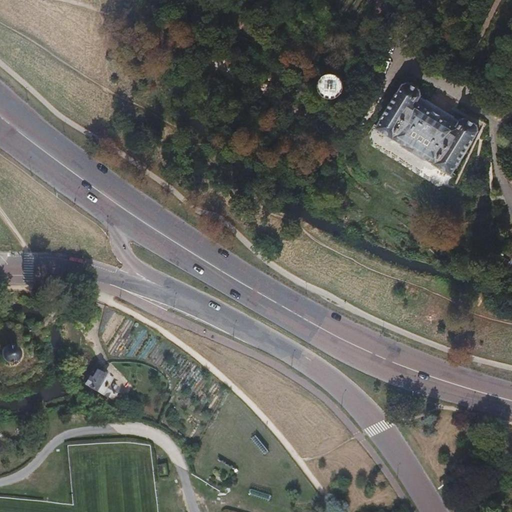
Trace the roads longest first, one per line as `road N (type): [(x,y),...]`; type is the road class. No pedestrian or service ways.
road 1 (primary): [(511,399),(380,357),(118,207)]
road 2 (secondary): [(171,288),(318,366),(377,428),(434,511)]
road 3 (track): [(399,60),(355,131),(345,132),(155,34)]
road 4 (unclassified): [(0,268),(72,268),(171,288)]
road 5 (primary): [(118,207),(17,130)]
